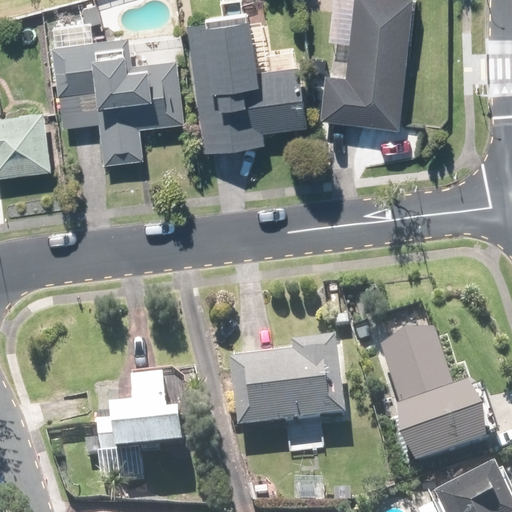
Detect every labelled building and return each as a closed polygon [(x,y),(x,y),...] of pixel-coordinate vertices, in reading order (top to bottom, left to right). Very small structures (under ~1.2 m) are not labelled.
[(404,128),(416,0),(355,0),(348,77),(327,75),(323,120),(404,128)] [(254,17),(192,23),(205,149),(268,143),(266,127),(312,122),(304,47),(271,51),(268,25),(255,26),(254,17)] [(105,22),(56,25),(62,126),(102,124),(104,160),(146,158),(144,126),(188,124),(185,59),(134,62),(133,50),(128,50),(127,37),(105,38),(105,22)] [(47,110),(0,116),(0,177),(54,171),(47,110)] [(437,330),(383,348),(404,409),(397,411),(414,465),(490,440),(471,383),(456,388),(437,330)] [(297,357),(237,362),(242,427),(287,423),(288,439),(324,437),(322,418),(346,416),(340,339),(296,342),(297,357)] [(99,423),(103,453),(188,442),(184,411),(173,413),(168,376),(136,380),(139,405),(116,408),(117,421),(99,423)] [(511,511),(511,495),(497,465),(438,494),(446,511),(511,511)]
